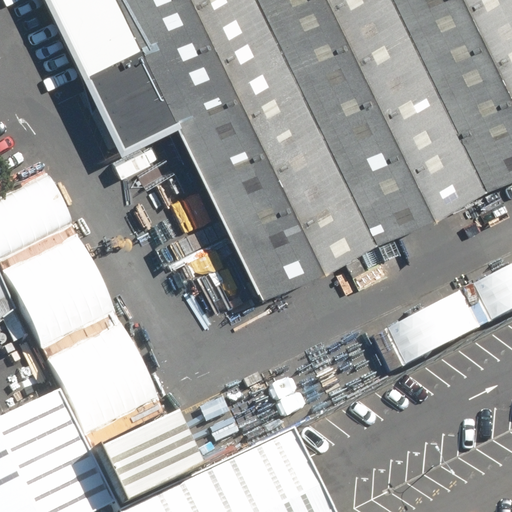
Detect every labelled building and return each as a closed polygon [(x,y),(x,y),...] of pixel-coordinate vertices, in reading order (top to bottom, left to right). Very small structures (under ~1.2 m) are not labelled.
[(511,179),(511,0),(38,0),(75,74),(132,47),(257,303),(511,179)] [(7,201),(0,204),(0,242),(23,231),(7,201)] [(65,226),(0,257),(0,281),(26,335),(83,450),(157,414),(65,226)] [(0,318),(13,310),(0,287),(0,318)] [(90,511),(106,504),(82,456),(50,394),(0,416),(0,511),(90,511)] [(106,504),(110,511),(112,511),(194,472),(165,414),(82,456),(106,504)] [(194,472),(112,511),(328,511),(286,426),(194,472)]
